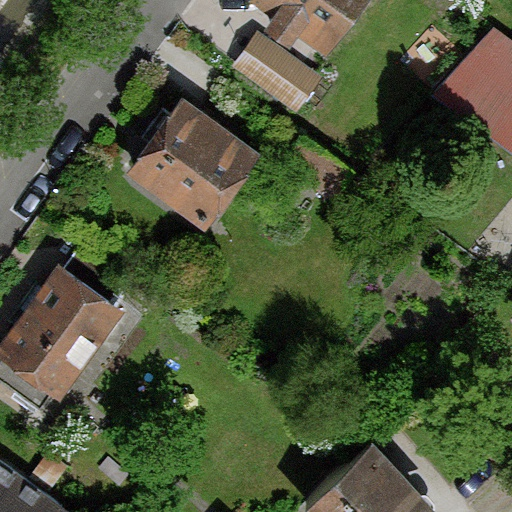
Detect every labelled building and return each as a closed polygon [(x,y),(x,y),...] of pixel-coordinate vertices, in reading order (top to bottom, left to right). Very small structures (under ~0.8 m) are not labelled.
[(253,0),(324,49),(357,0),(253,0)] [(511,42),(493,28),(433,90),(511,147),(511,42)] [(259,29),(233,62),(294,109),(319,76),(259,29)] [(183,94),(129,166),(204,221),(257,148),(183,94)] [(120,306),(57,260),(0,337),(0,349),(2,351),(0,354),(0,375),(39,404),(52,386),(58,390),(120,306)] [(368,438),(297,505),(303,511),(416,511),(428,501),(375,446),(368,438)] [(0,511),(60,511),(66,503),(0,456),(0,511)]
